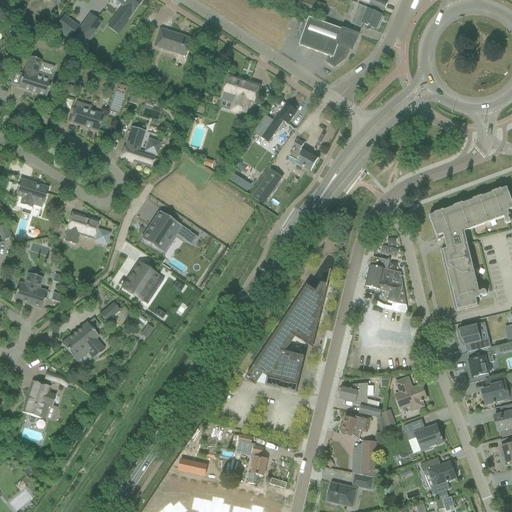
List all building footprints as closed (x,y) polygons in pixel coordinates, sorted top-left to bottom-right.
[(125,21),(140,0),(111,0),(121,7),(115,15),(116,16),(112,21),(121,27),(116,34),(114,33),(116,35),(126,22),(125,21)] [(300,0),(297,8),(321,17),(325,5),(311,0),(300,0)] [(357,0),(357,1),(370,7),(383,12),(388,3),(380,0),(371,0),(372,0),(371,0),(357,0)] [(382,16),(367,10),(358,5),(350,24),(360,28),(362,24),(376,30),(377,28),(378,29),(381,23),(379,23),(382,16)] [(84,46),(101,23),(89,15),(79,29),(63,17),(54,29),(68,40),(71,36),(83,46),(84,46)] [(309,18),(302,36),(299,46),(329,57),(327,62),(335,67),(345,58),(349,49),(352,50),(357,35),(309,18)] [(191,39),(160,29),(154,47),(185,57),(191,39)] [(22,72),(20,79),(17,88),(46,97),(52,77),(38,72),(41,61),(28,57),(23,72),(22,72)] [(221,99),(231,102),(233,103),(230,111),(245,116),(249,102),(254,104),(260,86),(229,76),(221,99)] [(76,102),(72,114),(69,123),(98,133),(103,115),(89,111),(91,107),(76,102)] [(265,116),(254,133),(268,143),(283,122),(287,124),(296,112),(295,111),(296,109),(291,106),(290,108),(287,105),(278,118),(276,117),(273,122),(270,120),(269,121),(264,118),(265,116)] [(124,147),(120,158),(151,168),(154,159),(154,156),(152,156),(153,154),(155,155),(156,155),(159,144),(149,141),(145,152),(146,152),(145,154),(138,151),(144,132),(131,127),(125,147),(124,147)] [(318,160),(316,159),(301,150),(303,145),(296,140),(292,147),(294,149),(291,154),(292,154),(290,158),(297,162),(296,164),(311,172),(318,160)] [(264,205),(282,178),(270,170),(252,197),(264,205)] [(231,173),(227,180),(245,192),(250,186),(231,173)] [(43,205),(45,198),(48,188),(20,179),(14,196),(22,198),(19,205),(31,209),(32,205),(41,208),(42,205),(43,205)] [(480,297),(482,296),(483,297),(484,297),(485,297),(485,296),(486,296),(486,295),(487,294),(487,293),(486,292),(485,291),(484,291),(483,291),(482,291),(481,292),(479,293),(465,237),(464,232),(504,218),(505,220),(504,220),(504,221),(504,222),(505,223),(506,224),(507,224),(508,224),(509,224),(510,223),(510,222),(510,221),(510,220),(510,219),(509,219),(508,218),(508,216),(509,216),(508,212),(511,210),(511,202),(507,188),(429,216),(437,238),(443,235),(444,239),(443,239),(443,240),(444,239),(447,250),(440,251),(455,312),(478,306),(476,299),(479,298),(479,300),(480,299),(480,297)] [(175,235),(180,226),(159,212),(141,240),(162,254),(168,245),(163,242),(170,231),(175,235)] [(98,232),(96,231),(99,222),(71,214),(68,223),(66,231),(67,231),(64,242),(75,246),(79,235),(93,240),(94,238),(95,239),(94,241),(105,245),(109,234),(98,231),(98,232)] [(10,238),(3,225),(0,226),(0,236),(2,242),(10,238)] [(194,241),(195,241),(197,238),(188,232),(185,237),(184,237),(182,239),(192,246),(191,245),(194,241)] [(370,266),(365,287),(389,292),(387,301),(406,307),(400,273),(395,272),(387,270),(389,262),(373,258),(371,266),(370,266)] [(138,264),(121,289),(141,302),(157,277),(138,264)] [(42,279),(27,274),(23,285),(18,283),(13,301),(41,310),(47,292),(39,289),(42,279)] [(175,282),(172,287),(180,293),(183,288),(175,282)] [(314,341),(328,285),(321,283),(316,292),(307,286),(245,379),(255,386),(262,374),(267,377),(265,386),(296,393),(305,357),(285,352),(295,337),(312,349),(314,341)] [(113,304),(100,315),(105,322),(119,311),(113,304)] [(157,310),(154,315),(162,320),(165,315),(157,310)] [(98,337),(86,323),(61,344),(76,363),(88,353),(92,359),(104,350),(95,340),(98,337)] [(456,330),(459,340),(462,339),(464,347),(465,347),(467,353),(486,349),(484,341),(481,341),(477,325),(456,330)] [(147,326),(140,335),(145,339),(152,329),(147,326)] [(511,343),(501,346),(502,353),(503,355),(511,352),(511,343)] [(501,346),(494,348),(496,355),(502,353),(501,346)] [(479,359),(467,361),(471,378),(488,374),(491,373),(489,366),(486,366),(486,364),(493,363),(491,356),(496,355),(494,348),(477,352),(479,359)] [(44,380),(59,385),(61,376),(47,372),(44,380)] [(506,391),(511,390),(509,383),(511,381),(511,374),(506,376),(507,376),(502,377),(502,376),(487,380),(489,389),(481,391),(484,406),(492,404),(492,405),(494,404),(494,403),(508,400),(506,391)] [(414,410),(415,411),(421,409),(420,407),(423,406),(422,403),(423,402),(423,401),(426,400),(421,386),(412,389),(408,379),(396,383),(400,394),(395,396),(400,410),(409,406),(411,411),(414,410)] [(48,393),(49,387),(32,382),(22,413),(39,419),(40,418),(44,420),(48,406),(52,407),(55,396),(48,393)] [(341,395),(339,400),(353,403),(353,406),(361,407),(359,414),(379,418),(381,409),(376,408),(377,403),(367,400),(367,385),(353,386),(353,389),(343,387),(341,395)] [(511,412),(508,413),(493,417),(497,432),(499,432),(501,439),(511,435),(511,412)] [(367,434),(370,419),(350,414),(349,419),(345,418),(344,425),(342,425),(341,426),(340,430),(341,431),(342,431),(342,433),(351,435),(352,436),(359,440),(361,432),(367,434)] [(421,420),(402,427),(408,442),(416,439),(421,452),(423,451),(423,452),(432,449),(431,448),(433,447),(442,443),(441,440),(442,439),(441,437),(440,438),(436,426),(425,430),(421,420)] [(392,421),(385,424),(387,429),(394,426),(392,421)] [(263,476),(267,460),(261,459),(261,455),(262,455),(263,449),(254,447),(255,445),(251,444),(252,438),(239,435),(236,451),(252,454),(252,457),(254,458),(251,474),(263,476)] [(375,475),(376,448),(376,443),(363,443),(362,474),(375,475)] [(511,462),(511,444),(500,447),(504,464),(511,462)] [(428,462),(419,465),(422,473),(427,471),(429,476),(433,487),(430,488),(433,496),(436,495),(438,500),(442,500),(448,498),(446,491),(449,490),(446,483),(456,479),(455,477),(456,477),(457,475),(455,471),(453,470),(452,470),(449,462),(440,466),(437,458),(428,462)] [(376,480),(372,479),(355,476),(352,486),(374,491),(376,480)] [(390,486),(389,479),(379,481),(380,488),(390,486)] [(326,502),(336,504),(352,508),(356,490),(331,484),(326,502)] [(194,498),(191,510),(198,511),(209,511),(213,497),(212,497),(211,502),(194,498)] [(213,497),(209,511),(228,511),(230,506),(223,504),(224,500),(213,497)] [(451,498),(441,500),(443,508),(444,511),(451,511),(455,511),(451,498)] [(170,503),(162,510),(162,511),(186,511),(187,511),(179,502),(173,507),(170,503)]
